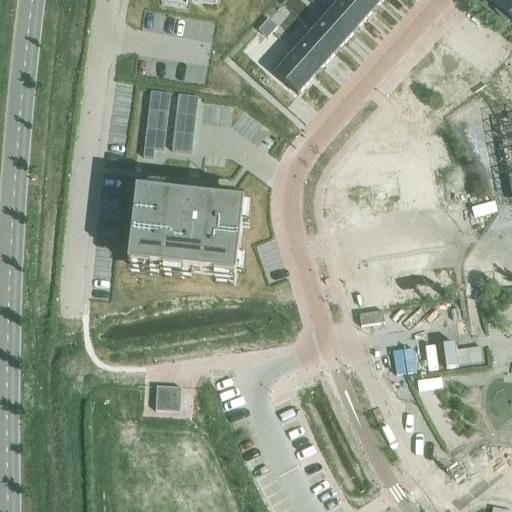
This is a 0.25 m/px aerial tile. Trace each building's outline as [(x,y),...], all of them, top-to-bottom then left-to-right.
[(359,0),(336,0),(328,10),(355,34),(374,13),(359,0)] [(359,0),(374,13),(385,0),(359,0)] [(499,10),(496,13),(508,23),(511,21),(511,0),(500,0),(495,6),(499,10)] [(328,10),(309,31),(336,55),(355,34),(328,10)] [(268,21),(263,26),(272,34),(277,29),(268,21)] [(263,26),(258,33),(267,40),(272,34),(263,26)] [(309,31),(290,52),(317,76),(336,55),(309,31)] [(290,52),(271,73),(298,97),(317,76),(290,52)] [(151,94),(150,103),(159,105),(160,95),(151,94)] [(160,95),(159,105),(169,106),(170,96),(160,95)] [(178,97),(177,106),(187,108),(188,98),(178,97)] [(188,98),(187,108),(197,109),(198,99),(188,98)] [(150,103),(148,113),(158,114),(159,105),(150,103)] [(159,105),(158,114),(168,115),(169,106),(159,105)] [(177,106),(176,116),(186,117),(187,108),(177,106)] [(187,108),(186,117),(195,118),(197,109),(187,108)] [(148,113),(147,122),(157,123),(158,114),(148,113)] [(158,114),(157,123),(167,124),(168,115),(158,114)] [(176,116),(175,125),(185,126),(186,117),(176,116)] [(186,117),(185,126),(194,127),(195,118),(186,117)] [(511,120),(501,123),(511,191),(511,120)] [(147,122),(146,131),(156,133),(157,123),(147,122)] [(157,123),(156,133),(166,134),(167,124),(157,123)] [(175,125),(174,134),(184,135),(185,126),(175,125)] [(185,126),(184,135),(193,136),(194,127),(185,126)] [(146,131),(145,141),(155,142),(156,133),(146,131)] [(156,133),(155,142),(165,143),(166,134),(156,133)] [(174,134),(173,144),(183,145),(184,135),(174,134)] [(184,135),(183,145),(192,146),(193,136),(184,135)] [(145,141),(144,150),(154,151),(155,142),(145,141)] [(155,142),(154,151),(164,153),(165,143),(155,142)] [(173,144),(172,154),(181,155),(183,145),(173,144)] [(407,190),(409,174),(401,174),(405,146),(381,144),(380,150),(364,148),(360,184),(407,190)] [(183,145),(181,155),(191,156),(192,146),(183,145)] [(144,150),(143,160),(153,161),(154,151),(144,150)] [(137,193),(129,267),(236,279),(245,205),(137,193)] [(480,349),(456,352),(458,368),(483,365),(480,349)] [(181,390),(156,389),(155,414),(180,415),(181,390)]
